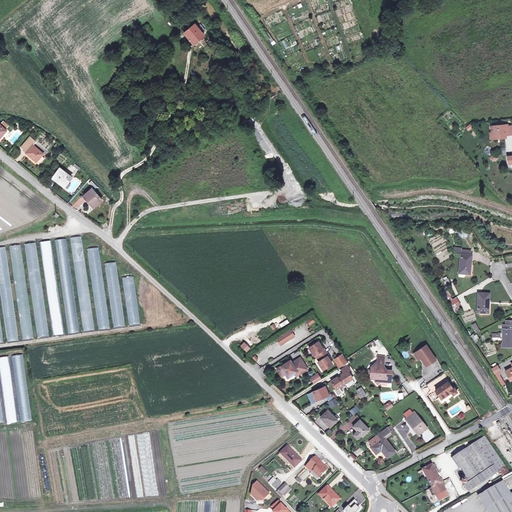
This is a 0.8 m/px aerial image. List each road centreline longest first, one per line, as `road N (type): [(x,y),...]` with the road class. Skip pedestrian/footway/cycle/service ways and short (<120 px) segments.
road 1 (unclassified): [(367,485),(118,240),(0,147)]
road 2 (track): [(118,240),(144,207),(166,200),(296,186),(262,126)]
road 3 (track): [(189,58),(174,111),(144,160),(120,177),(109,233)]
